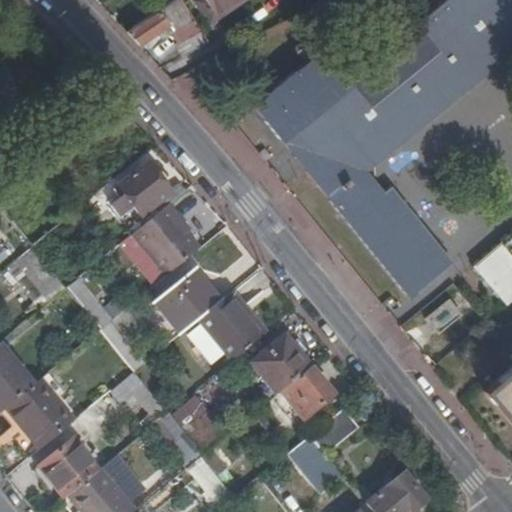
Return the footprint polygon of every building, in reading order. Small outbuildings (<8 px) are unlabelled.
[(176,45),(183,56),(209,43),(181,0),(175,0),(126,33),(137,45),(155,35),(158,38),(183,23),(191,35),(176,45)] [(241,0),(192,0),(207,23),(241,0)] [(306,171),(410,299),(453,265),(390,188),(383,192),(366,172),(511,52),(511,0),(447,0),(417,24),(415,23),(410,17),(354,64),(362,76),(351,85),(322,50),(253,105),(306,171)] [(136,161),(100,116),(42,153),(84,204),(136,161)] [(132,207),(140,217),(168,195),(146,164),(117,186),(121,192),(107,202),(118,217),(132,207)] [(0,182),(0,211),(30,248),(58,225),(46,211),(32,221),(0,182)] [(168,205),(131,235),(165,277),(197,251),(184,235),(174,222),(179,218),(168,205)] [(174,222),(184,235),(189,231),(179,218),(174,222)] [(511,233),(472,268),(504,306),(511,299),(511,233)] [(64,290),(30,248),(15,261),(41,296),(33,302),(30,304),(37,313),(64,290)] [(41,296),(15,261),(6,268),(33,302),(41,296)] [(196,321),(218,303),(203,285),(192,271),(153,302),(179,335),(196,321)] [(76,281),(64,290),(98,332),(107,324),(110,322),(76,281)] [(218,303),(224,298),(209,281),(203,285),(218,303)] [(252,318),(231,292),(224,298),(246,323),(252,318)] [(418,322),(430,337),(466,310),(453,293),(418,322)] [(230,363),(265,334),(252,318),(246,323),(224,298),(218,303),(196,321),(230,363)] [(107,324),(98,332),(132,373),(141,366),(107,324)] [(277,394),(308,369),(281,337),(247,364),(273,397),(277,394)] [(0,412),(6,407),(30,387),(0,349),(0,412)] [(511,368),(485,392),(511,422),(511,368)] [(331,397),(308,369),(277,394),(300,422),(331,397)] [(166,415),(132,373),(109,392),(120,406),(133,396),(155,424),(166,415)] [(72,422),(39,380),(30,387),(6,407),(39,449),(72,422)] [(192,394),(166,415),(183,437),(200,457),(209,449),(226,436),(192,394)] [(357,430),(341,410),(307,438),(323,458),(357,430)] [(167,450),(184,470),(186,469),(200,457),(183,437),(167,450)] [(307,439),(286,456),(329,509),(350,491),(323,458),(307,438),(307,439)] [(62,500),(66,497),(96,473),(70,441),(36,468),(51,487),(62,500)] [(209,449),(200,457),(216,477),(226,469),(209,449)] [(216,477),(200,457),(186,469),(220,510),(234,499),(216,477)] [(51,487),(36,468),(31,472),(46,492),(51,487)] [(132,511),(98,471),(96,473),(66,497),(77,511),(132,511)] [(367,511),(414,511),(424,503),(401,476),(371,500),(366,493),(357,500),(364,508),(367,511)]
